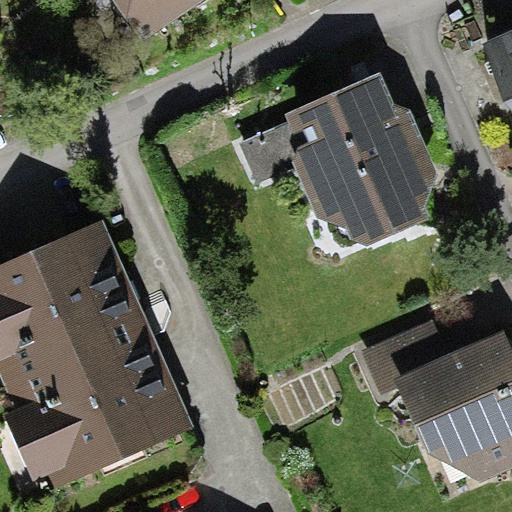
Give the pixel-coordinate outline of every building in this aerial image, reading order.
[(126,0),(145,28),(187,0),(126,0)] [(511,35),(487,47),(511,104),(511,35)] [(388,122),(374,88),(244,145),(259,179),(303,159),(325,207),(335,211),(348,205),(359,230),(369,234),(415,214),(405,191),(421,184),(425,174),(400,117),(388,122)] [(136,439),(178,421),(96,235),(55,253),(38,248),(21,255),(13,270),(0,276),(0,350),(1,352),(12,348),(38,407),(28,412),(56,475),(98,456),(113,462),(131,455),(136,439)] [(483,470),(511,457),(511,370),(499,342),(444,366),(427,327),(369,353),(387,392),(405,384),(430,442),(464,427),(483,470)]
